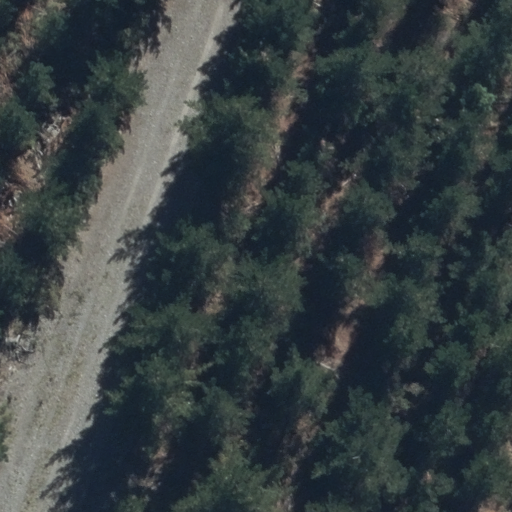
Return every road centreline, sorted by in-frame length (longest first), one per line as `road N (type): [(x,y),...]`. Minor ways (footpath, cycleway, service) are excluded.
road 1 (track): [(184,0),(1,511)]
road 2 (track): [(14,472),(152,511)]
